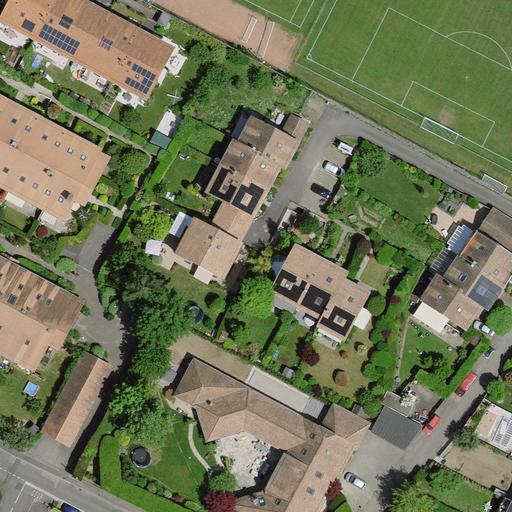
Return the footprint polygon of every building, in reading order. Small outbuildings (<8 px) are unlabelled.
[(14,0),(4,19),(148,96),(174,48),(85,0),(14,0)] [(101,151),(0,96),(0,183),(65,218),(101,151)] [(256,119),(243,144),(283,165),(287,168),(301,142),(256,119)] [(283,165),(243,144),(238,142),(210,194),(256,218),(283,165)] [(198,221),(180,255),(225,279),(243,245),(198,221)] [(511,259),(476,235),(445,281),(483,307),(489,311),(511,276),(511,259)] [(296,306),(320,262),(297,249),(273,293),(296,306)] [(0,259),(0,349),(35,369),(73,298),(0,259)] [(323,321),(344,283),(347,276),(320,262),(296,306),(323,321)] [(466,332),(483,307),(445,281),(440,278),(423,303),(466,332)] [(369,297),(344,283),(323,321),(319,328),(345,342),(369,297)] [(113,368),(85,353),(43,432),(71,447),(113,368)] [(264,495),(229,506),(230,511),(317,511),(332,485),(334,486),(354,447),(357,449),(366,432),(369,426),(335,409),(322,431),(195,364),(176,398),(198,409),(208,442),(244,431),(286,453),(264,495)] [(388,392),(382,405),(408,418),(415,406),(388,392)] [(422,429),(386,408),(372,434),(406,452),(422,429)] [(511,511),(511,499),(505,496),(498,510),(501,511),(511,511)]
